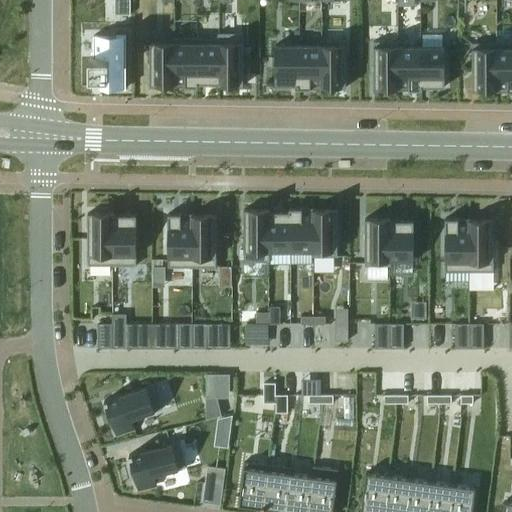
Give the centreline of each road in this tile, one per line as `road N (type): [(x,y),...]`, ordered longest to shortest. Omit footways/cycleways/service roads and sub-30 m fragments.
road 1 (tertiary): [(39,138),(511,146)]
road 2 (residential): [(87,511),(42,344),(39,138)]
road 3 (residential): [(41,0),(39,138)]
